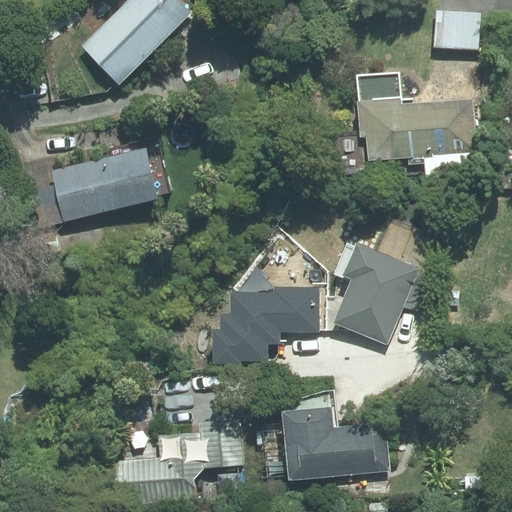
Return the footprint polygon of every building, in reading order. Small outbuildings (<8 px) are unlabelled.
[(193,11),(181,0),(129,0),(83,45),(119,83),(193,11)] [(433,47),(479,50),(481,11),(436,8),(433,47)] [(404,98),(357,101),(360,138),(366,138),(368,161),(412,158),(412,164),(441,163),(441,156),(476,154),(472,98),(404,103),(404,98)] [(147,148),(53,170),(66,221),(160,199),(147,148)] [(182,187),(178,173),(166,176),(170,191),(182,187)] [(333,323),(388,345),(419,267),(355,242),(342,275),(351,279),(333,323)] [(288,482),(391,470),(385,422),(334,428),(332,406),(280,412),(288,482)] [(118,506),(197,500),(196,479),(205,468),(243,465),(239,419),(200,422),(201,433),(159,436),(161,458),(114,461),(118,506)] [(370,511),(386,511),(386,503),(370,505),(370,511)]
